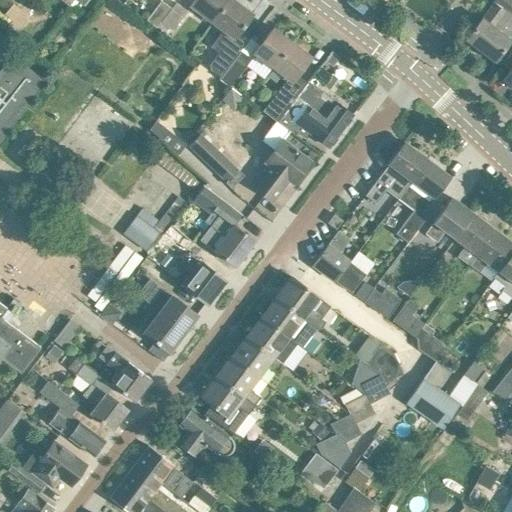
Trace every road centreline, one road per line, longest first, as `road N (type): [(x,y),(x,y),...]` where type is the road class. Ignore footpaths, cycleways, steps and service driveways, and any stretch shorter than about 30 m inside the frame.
road 1 (residential): [(411,69),(395,104),(70,511)]
road 2 (tertiary): [(511,158),(411,69)]
